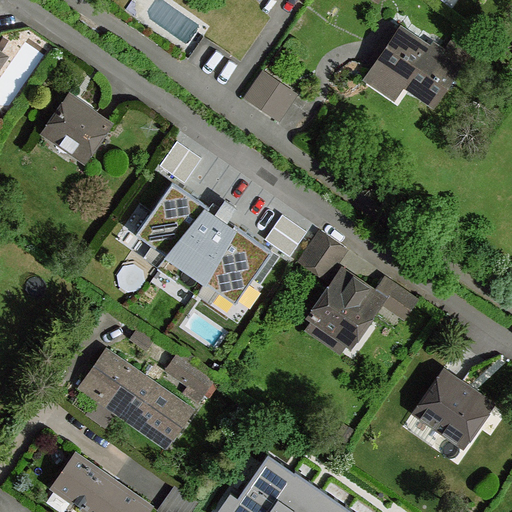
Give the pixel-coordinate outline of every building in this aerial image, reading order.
[(393,26),(358,80),(393,103),(402,88),(434,109),(460,69),(393,26)] [(296,95),(263,73),(247,97),(281,118),(296,95)] [(63,93),(36,133),(80,163),(107,122),(63,93)] [(173,174),(190,150),(178,142),(161,166),(173,174)] [(173,174),(185,183),(202,159),(190,150),(173,174)] [(271,255),(173,186),(137,236),(235,305),(271,255)] [(283,215),(274,228),(299,245),(307,232),(283,215)] [(299,245),(274,228),(266,240),(290,257),(299,245)] [(347,250),(320,233),(302,261),(329,278),(347,250)] [(344,271),(311,318),(351,346),(382,302),(385,299),(376,293),(344,271)] [(386,279),(376,293),(385,299),(382,302),(404,317),(416,300),(386,279)] [(104,351),(79,389),(165,447),(190,408),(104,351)] [(441,371),(411,415),(464,450),(493,407),(441,371)] [(73,453),(48,489),(80,511),(148,511),(151,508),(73,453)] [(231,497),(220,511),(268,511),(294,475),(270,458),(238,502),(231,497)] [(296,474),(294,475),(268,511),(345,511),(347,510),(296,474)]
